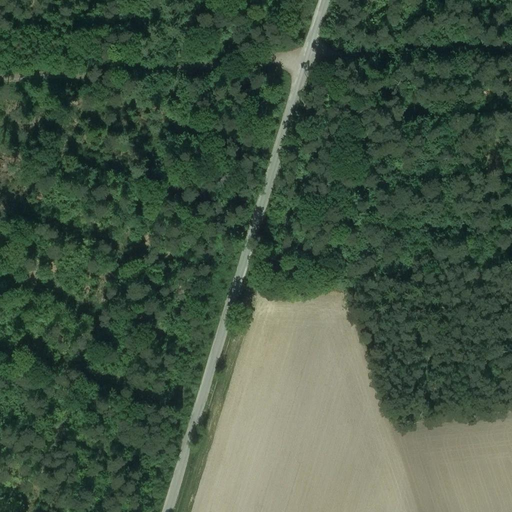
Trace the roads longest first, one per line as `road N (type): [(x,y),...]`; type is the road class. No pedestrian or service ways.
road 1 (unclassified): [(166,511),(323,0)]
road 2 (track): [(0,62),(311,40)]
